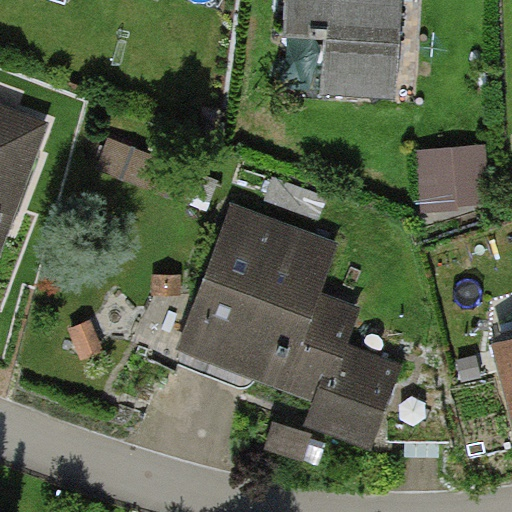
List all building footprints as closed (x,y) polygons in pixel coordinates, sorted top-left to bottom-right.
[(280,0),(278,35),(309,37),(305,90),(391,96),(397,0),(280,0)] [(0,237),(39,135),(0,119),(0,237)] [(425,200),(498,196),(495,138),(423,141),(425,200)] [(331,258),(238,222),(187,352),(371,425),(392,371),(341,351),(352,324),(311,308),(331,258)] [(511,452),(511,344),(482,353),(509,453),(511,452)]
